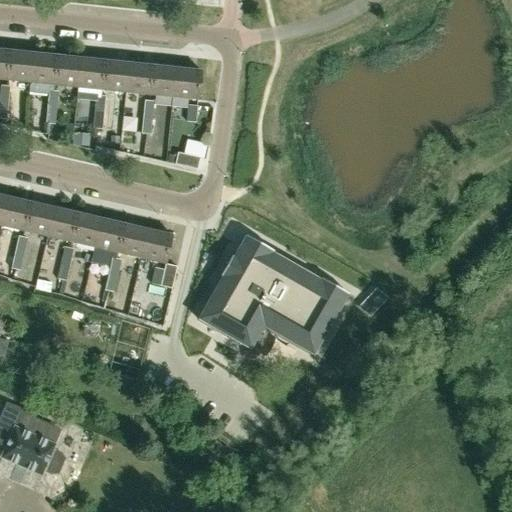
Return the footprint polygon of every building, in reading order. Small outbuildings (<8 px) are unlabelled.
[(5,80),(29,82),(32,54),(8,51),(5,80)] [(29,82),(53,85),(56,56),(32,54),(29,82)] [(53,85),(77,88),(80,59),(56,56),(53,85)] [(80,59),(77,88),(101,90),(104,61),(80,59)] [(101,90),(125,93),(128,64),(104,61),(101,90)] [(128,64),(125,93),(149,95),(152,67),(128,64)] [(149,95),(173,98),(176,69),(152,67),(149,95)] [(176,69),(173,98),(197,100),(200,72),(176,69)] [(4,87),(1,119),(6,119),(9,87),(4,87)] [(52,91),(49,124),(53,124),(57,92),(52,91)] [(140,133),(145,134),(149,102),(144,101),(140,133)] [(195,122),(197,107),(188,106),(186,122),(195,122)] [(199,158),(194,157),(177,153),(174,164),(196,169),(199,158)] [(30,203),(6,197),(0,224),(0,225),(23,231),(30,203)] [(53,208),(30,203),(23,231),(47,237),(53,208)] [(53,208),(47,237),(70,242),(77,214),(53,208)] [(101,219),(77,214),(70,242),(94,248),(101,219)] [(124,225),(101,219),(94,248),(117,253),(124,225)] [(148,230),(124,225),(117,253),(141,259),(148,230)] [(171,236),(148,230),(141,259),(165,264),(171,236)] [(221,277),(200,315),(197,320),(222,334),(249,349),(262,327),(312,355),(347,294),(320,279),(319,281),(271,253),(272,251),(245,236),(233,257),(231,256),(219,276),(221,277)] [(14,269),(22,238),(18,237),(11,268),(14,269)] [(26,239),(22,238),(14,269),(19,270),(26,239)] [(61,280),(69,248),(65,247),(57,279),(61,280)] [(73,249),(69,248),(61,280),(66,281),(73,249)] [(109,291),(116,259),(111,258),(104,290),(109,291)] [(120,260),(116,259),(109,291),(112,292),(120,260)] [(165,264),(163,270),(159,286),(171,289),(176,267),(165,264)] [(40,291),(56,293),(57,282),(42,280),(40,291)] [(368,299),(370,301),(377,307),(386,299),(379,292),(377,290),(368,299)] [(54,445),(52,445),(24,433),(31,416),(32,414),(6,402),(0,415),(0,445),(5,448),(2,456),(1,455),(0,457),(2,458),(39,474),(39,475),(41,476),(42,474),(42,473),(43,471),(49,474),(57,474),(64,458),(59,452),(52,449),(53,447),(54,447),(54,445)]
